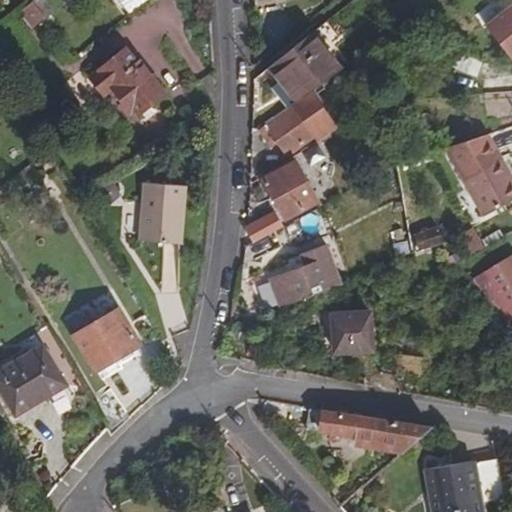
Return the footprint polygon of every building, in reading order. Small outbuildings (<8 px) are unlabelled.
[(39,0),(33,0),(31,2),(44,19),(51,14),(39,0)] [(122,0),(132,13),(149,0),(122,0)] [(511,5),(487,26),(511,57),(511,5)] [(313,91),(342,70),(314,33),(271,67),(297,102),(309,93),(313,91)] [(162,93),(128,50),(93,77),(104,91),(111,86),(130,111),(134,108),(138,112),(162,93)] [(481,77),(487,62),(458,50),(452,64),(481,77)] [(297,102),(296,103),(297,105),(261,130),(274,149),(281,144),(290,155),(318,135),(322,140),(339,128),(313,91),(309,93),(297,102)] [(511,199),(511,173),(489,134),(447,149),(486,214),(511,199)] [(320,200),(298,161),(265,179),(286,219),(320,200)] [(186,185),(144,182),(139,240),(182,243),(186,185)] [(248,228),(246,247),(276,231),(269,217),(248,228)] [(443,246),(441,233),(417,237),(419,251),(443,246)] [(273,279),(282,308),(343,285),(328,245),(303,255),(307,266),(273,279)] [(511,252),(472,277),(511,319),(511,252)] [(76,334),(97,370),(113,361),(140,345),(120,309),(76,334)] [(373,348),(371,311),(335,314),(339,351),(373,348)] [(66,385),(44,346),(0,372),(0,384),(17,413),(66,385)] [(421,376),(424,360),(402,356),(400,373),(421,376)] [(113,361),(97,370),(103,380),(120,370),(113,361)] [(404,453),(433,428),(311,407),(307,429),(357,438),(356,445),(404,453)] [(474,466),(474,464),(429,471),(434,502),(431,503),(432,511),(436,511),(484,511),(482,502),(479,502),(478,495),(504,491),(499,462),(474,466)] [(19,505),(37,511),(46,511),(50,502),(23,493),(19,505)]
